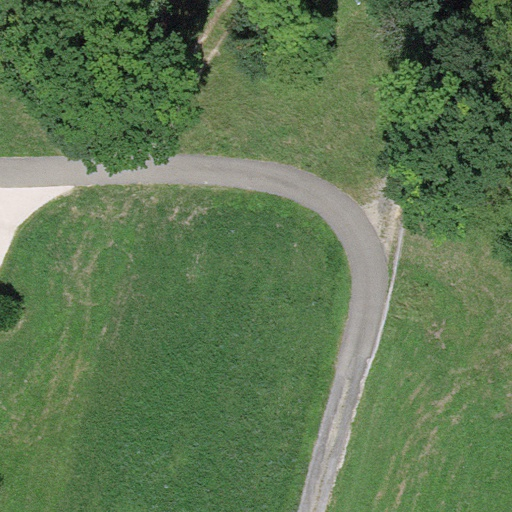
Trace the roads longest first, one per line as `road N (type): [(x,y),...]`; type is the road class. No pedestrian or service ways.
road 1 (track): [(0,174),(227,177),(327,208),(366,253)]
road 2 (track): [(366,253),(417,112),(511,7)]
road 3 (track): [(366,253),(306,511)]
